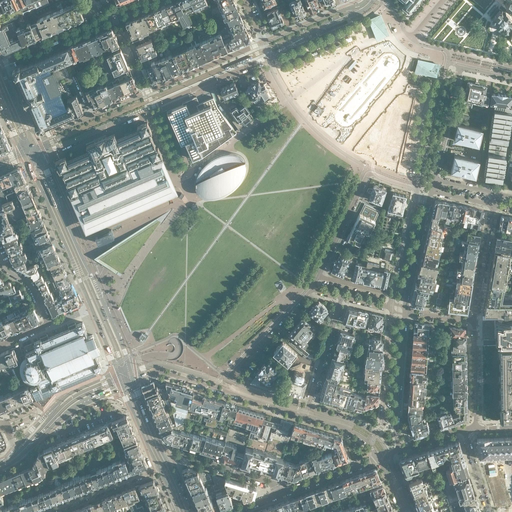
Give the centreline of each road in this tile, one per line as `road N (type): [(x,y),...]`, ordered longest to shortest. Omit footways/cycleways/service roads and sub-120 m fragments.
road 1 (residential): [(317,275),(370,173),(417,190),(392,294)]
road 2 (residential): [(39,155),(265,57),(263,43)]
road 3 (residential): [(263,43),(33,142)]
road 4 (tertiary): [(23,153),(117,372)]
road 5 (tertiary): [(128,366),(39,155)]
road 6 (residential): [(133,383),(159,372),(305,417)]
road 7 (residential): [(432,181),(460,65),(511,77)]
road 8 (residential): [(0,65),(155,0)]
road 9 (tertiary): [(7,462),(52,418),(124,388)]
road 10 (residential): [(0,345),(48,324),(31,288),(0,258)]
road 11 (residential): [(398,449),(404,314)]
road 12 (residential): [(391,306),(382,424),(374,434)]
road 13 (tertiary): [(117,372),(64,397),(14,449)]
road 14 (residential): [(404,314),(430,190)]
road 15 (residential): [(280,494),(268,481),(182,455),(165,458)]
